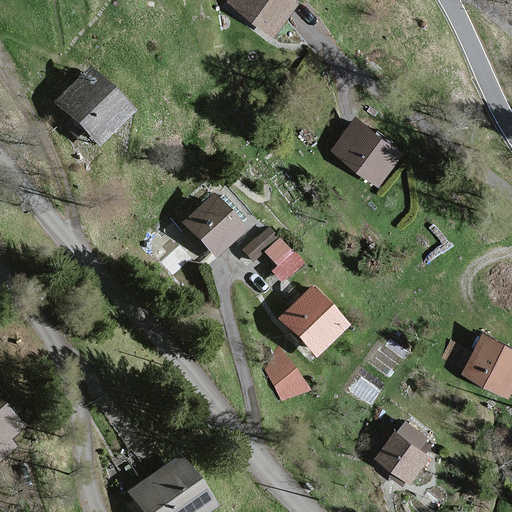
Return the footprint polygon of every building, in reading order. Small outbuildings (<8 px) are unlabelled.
[(292,0),(232,0),(276,36),(301,6),(292,0)] [(142,116),(96,67),(64,98),(110,146),(142,116)] [(409,154),(361,117),(334,153),(382,189),(409,154)] [(247,231),(215,196),(184,224),(216,259),(247,231)] [(265,249),(275,262),(291,251),(270,223),(241,244),(252,259),(265,249)] [(350,328),(311,289),(279,321),(318,360),(350,328)] [(511,398),(511,346),(488,334),(466,374),(511,399),(511,398)] [(284,399),(306,387),(284,345),(261,357),(284,399)] [(24,425),(0,399),(0,459),(15,446),(9,439),(24,425)] [(440,455),(404,428),(382,458),(418,485),(440,455)] [(214,511),(221,507),(185,456),(133,492),(146,511),(214,511)]
